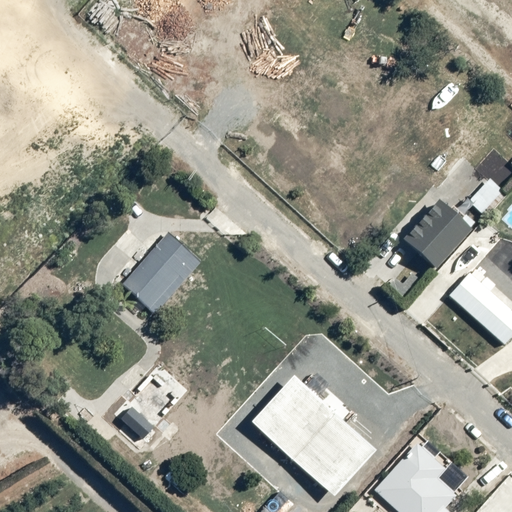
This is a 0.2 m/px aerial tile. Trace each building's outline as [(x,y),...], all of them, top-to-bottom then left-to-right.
[(438,108),(422,94),(415,103),(408,96),(374,134),(436,188),(443,179),(480,137),(442,103),(438,108)] [(398,241),(405,246),(387,269),(408,286),(426,263),(435,270),(466,231),(429,202),(398,241)] [(198,261),(164,234),(121,287),(155,314),(198,261)] [(511,332),(511,312),(466,272),(445,296),(501,345),(511,332)] [(189,392),(154,361),(103,419),(138,450),(154,432),(169,445),(181,431),(166,418),(189,392)] [(369,451),(287,377),(246,422),(328,497),(369,451)] [(68,418),(86,399),(73,386),(55,405),(68,418)] [(460,486),(414,445),(372,492),(395,511),(443,511),(440,509),(460,486)]
